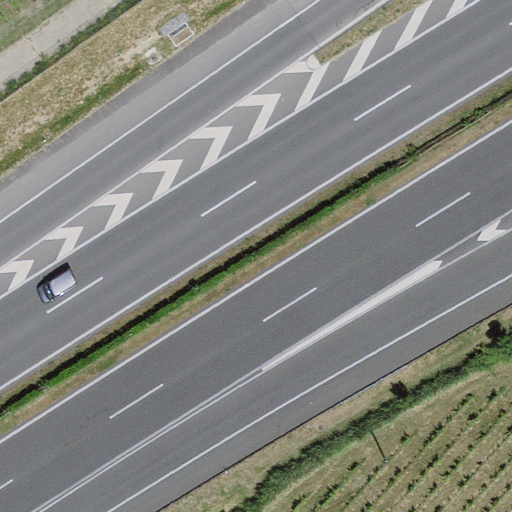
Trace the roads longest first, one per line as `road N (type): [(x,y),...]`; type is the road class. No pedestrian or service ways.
road 1 (motorway): [(0,489),(511,168)]
road 2 (motorway): [(511,25),(0,344)]
road 3 (motorway): [(0,503),(511,245)]
road 4 (motorway): [(354,0),(0,247)]
road 5 (track): [(102,0),(0,73)]
